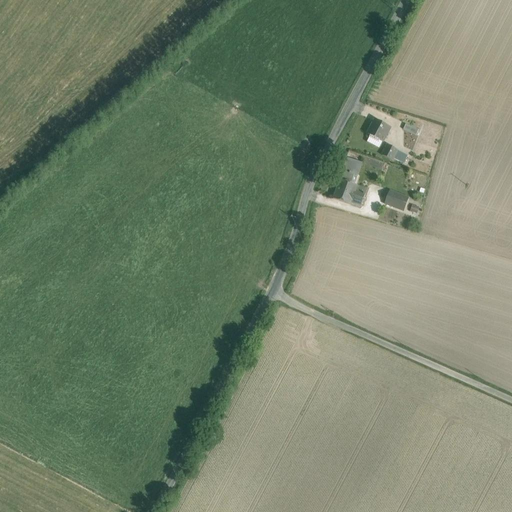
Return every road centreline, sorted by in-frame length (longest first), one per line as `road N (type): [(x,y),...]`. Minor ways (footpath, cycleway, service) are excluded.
road 1 (unclassified): [(406,0),(323,156),(285,266),(155,511)]
road 2 (track): [(272,292),(511,399)]
